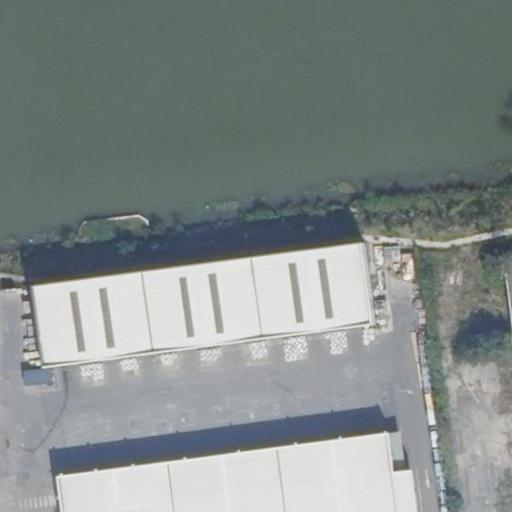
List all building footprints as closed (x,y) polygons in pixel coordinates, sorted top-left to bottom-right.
[(511,233),(499,235),(511,329),(511,233)] [(51,287),(39,290),(50,372),(381,328),(368,246),(51,287)] [(69,511),(112,511),(399,476),(395,439),(65,480),(69,511)] [(403,511),(399,476),(112,511),(403,511)] [(423,511),(420,476),(399,476),(403,511),(423,511)]
